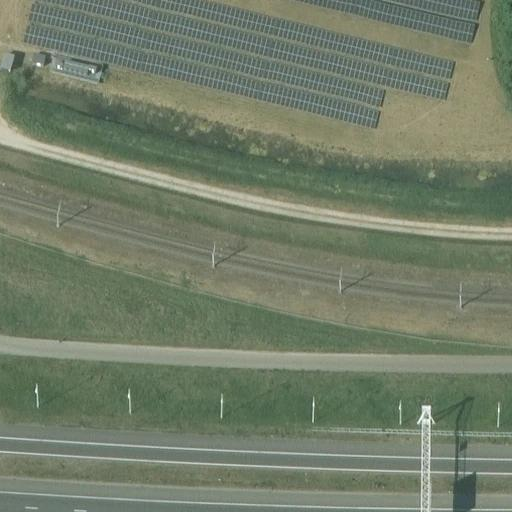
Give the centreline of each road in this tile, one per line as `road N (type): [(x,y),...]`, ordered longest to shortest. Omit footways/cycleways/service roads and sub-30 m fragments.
road 1 (track): [(0,143),(227,204),(364,228),(511,239)]
road 2 (motorway): [(511,469),(0,445)]
